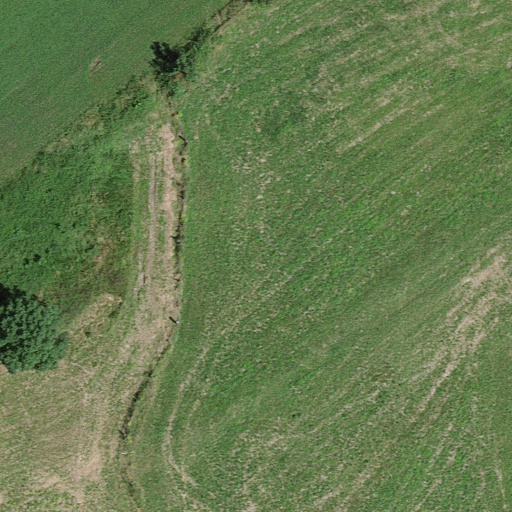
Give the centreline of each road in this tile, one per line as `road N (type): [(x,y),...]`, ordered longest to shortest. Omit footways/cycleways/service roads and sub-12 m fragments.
road 1 (motorway): [(128,511),(442,0)]
road 2 (motorway): [(147,0),(0,240)]
